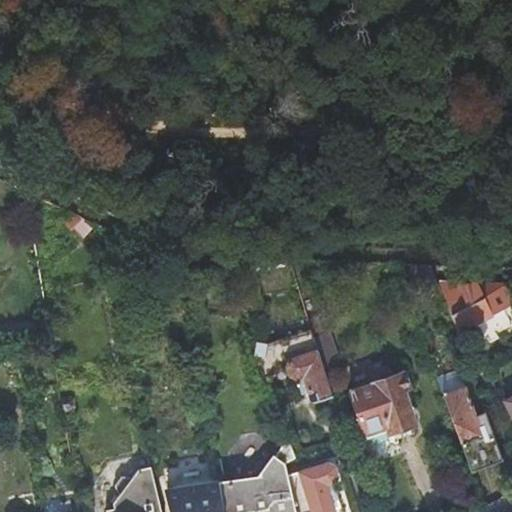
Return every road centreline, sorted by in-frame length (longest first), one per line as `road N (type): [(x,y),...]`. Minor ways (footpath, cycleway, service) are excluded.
road 1 (track): [(368,116),(168,114),(0,66)]
road 2 (track): [(368,116),(511,111)]
